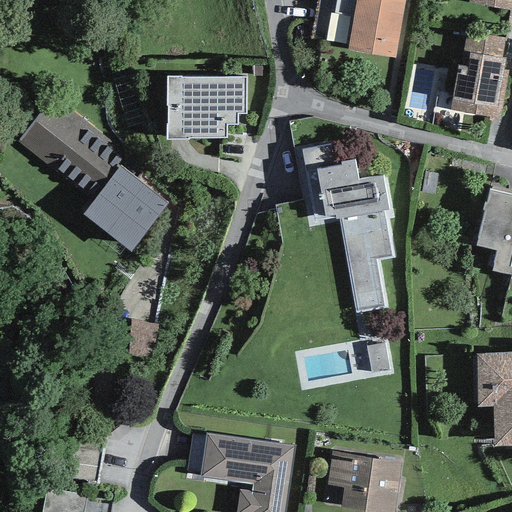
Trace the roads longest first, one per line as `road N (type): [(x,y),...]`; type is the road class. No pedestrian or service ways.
road 1 (residential): [(285,99),(206,316),(140,458)]
road 2 (residential): [(511,157),(285,99)]
